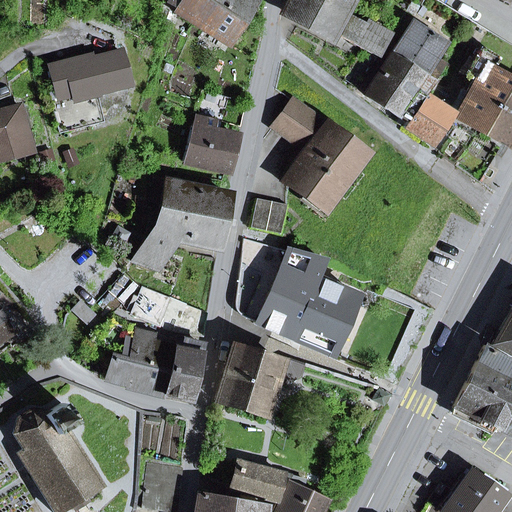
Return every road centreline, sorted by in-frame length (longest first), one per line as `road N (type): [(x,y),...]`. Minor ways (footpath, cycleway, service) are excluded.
road 1 (residential): [(200,413),(267,36)]
road 2 (residential): [(510,222),(267,36)]
road 3 (residential): [(0,402),(61,369),(145,402),(200,413)]
road 4 (primary): [(495,253),(413,415)]
